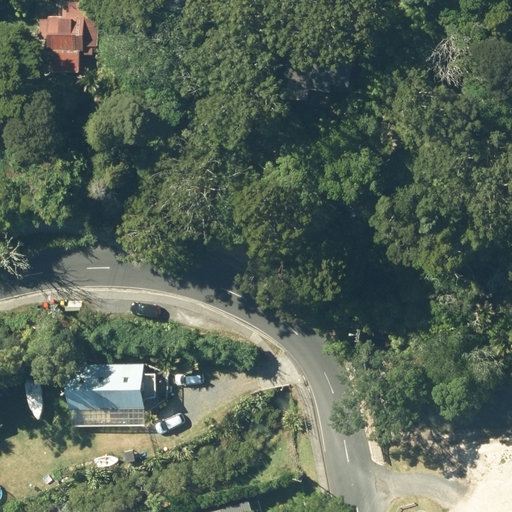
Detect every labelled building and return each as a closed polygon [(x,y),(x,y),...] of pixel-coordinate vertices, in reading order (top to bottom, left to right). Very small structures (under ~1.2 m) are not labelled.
[(172,0),(198,11),(202,0),(172,0)] [(294,0),(299,84),(368,81),(363,0),(294,0)] [(62,67),(90,68),(91,47),(103,47),(104,11),(56,11),(56,46),(62,46),(62,67)] [(366,323),(363,322),(346,332),(346,338),(348,341),(352,342),(361,336),(369,331),(369,328),(368,325),(366,323)] [(77,360),(78,405),(152,403),(150,359),(77,360)] [(0,428),(10,424),(0,403),(0,428)] [(259,511),(256,499),(206,511),(259,511)]
